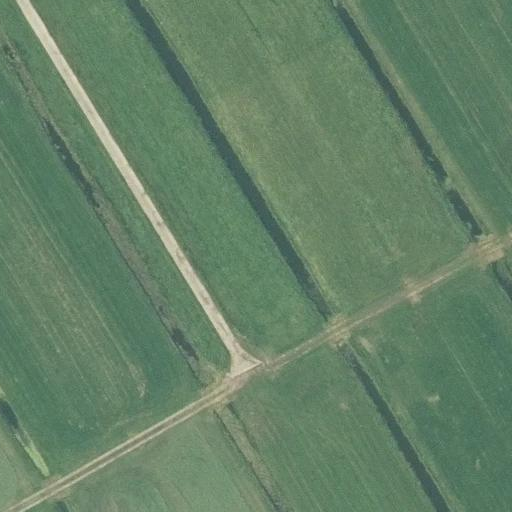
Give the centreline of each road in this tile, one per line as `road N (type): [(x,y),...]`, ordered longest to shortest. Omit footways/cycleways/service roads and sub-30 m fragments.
road 1 (track): [(249,380),(18,0)]
road 2 (track): [(249,380),(511,239)]
road 3 (track): [(2,511),(249,380)]
